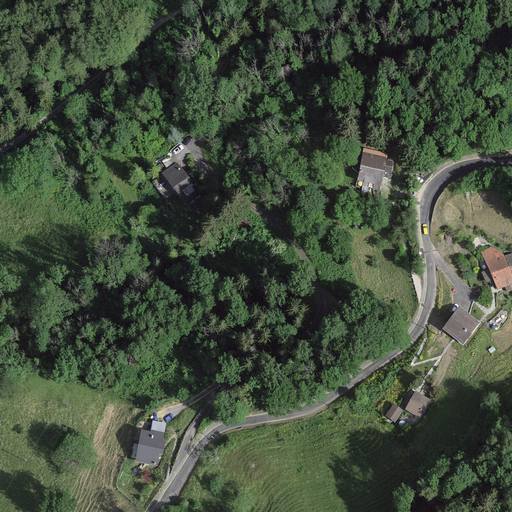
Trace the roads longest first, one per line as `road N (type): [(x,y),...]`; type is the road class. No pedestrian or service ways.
road 1 (track): [(295,0),(223,66),(192,147),(221,185),(307,257),(318,297),(313,325),(287,359),(228,387),(197,417),(178,480)]
road 2 (unclassified): [(511,159),(455,171),(430,196),(430,298),(408,341),(319,403),(211,434),(156,511)]
road 3 (track): [(0,149),(163,16),(195,0)]
road 4 (unknown): [(287,6),(300,18),(303,46),(291,97),(262,137),(258,212)]
